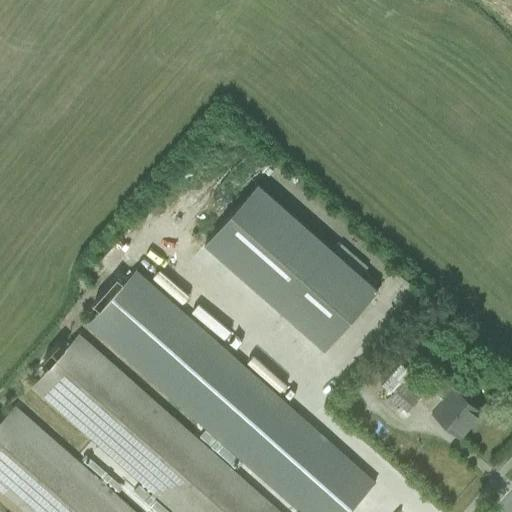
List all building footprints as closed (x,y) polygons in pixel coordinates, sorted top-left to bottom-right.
[(381,282),(259,180),(207,243),(329,344),(381,282)] [(129,226),(117,237),(133,254),(145,242),(129,226)] [(133,265),(85,319),(305,511),(343,511),(375,476),(133,265)] [(273,511),(75,340),(31,390),(170,511),(273,511)] [(419,396),(463,436),(486,410),(443,370),(419,396)] [(128,511),(19,411),(0,431),(0,490),(25,511),(128,511)]
